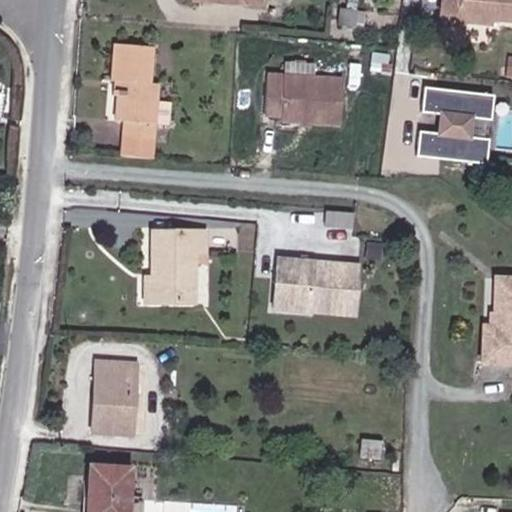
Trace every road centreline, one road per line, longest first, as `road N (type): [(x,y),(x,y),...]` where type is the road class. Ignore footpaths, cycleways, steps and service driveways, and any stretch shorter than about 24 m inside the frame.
road 1 (residential): [(32,160),(353,189),(426,228),(425,511)]
road 2 (residential): [(32,160),(0,460)]
road 3 (residential): [(50,0),(32,160)]
